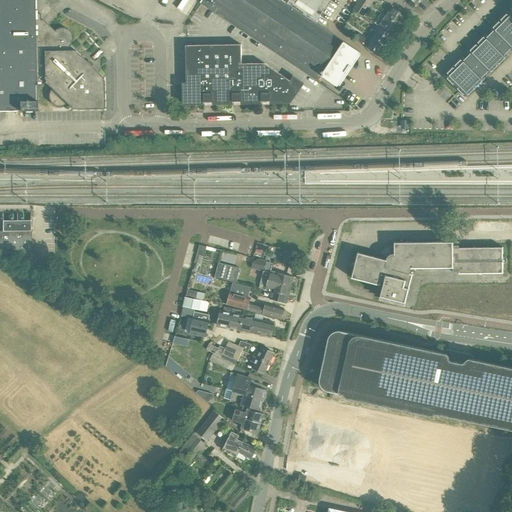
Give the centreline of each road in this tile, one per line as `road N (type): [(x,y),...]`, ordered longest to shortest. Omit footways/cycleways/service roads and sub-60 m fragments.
road 1 (unclassified): [(162,126),(362,121),(454,0)]
road 2 (residential): [(332,212),(55,209)]
road 3 (unclassified): [(162,126),(159,39),(140,28),(122,39),(124,127)]
road 4 (tertiary): [(258,511),(286,379),(322,311)]
road 5 (tertiary): [(322,311),(343,308),(511,341)]
road 6 (residential): [(332,212),(511,211)]
